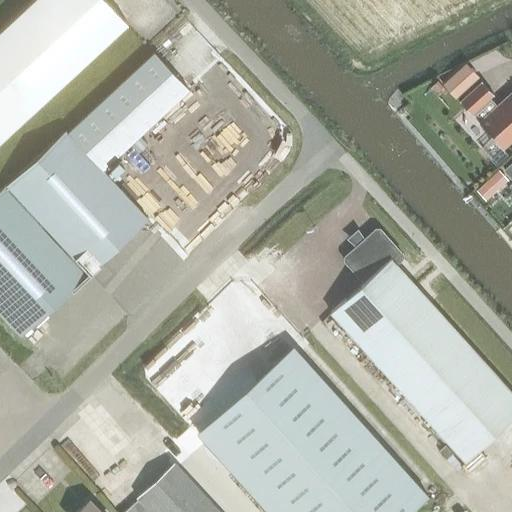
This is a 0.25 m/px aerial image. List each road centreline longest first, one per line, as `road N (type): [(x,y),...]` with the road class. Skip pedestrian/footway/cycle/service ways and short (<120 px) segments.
road 1 (unclassified): [(12,458),(330,145)]
road 2 (unclassified): [(511,343),(330,145)]
road 3 (unclassified): [(330,145),(191,0)]
